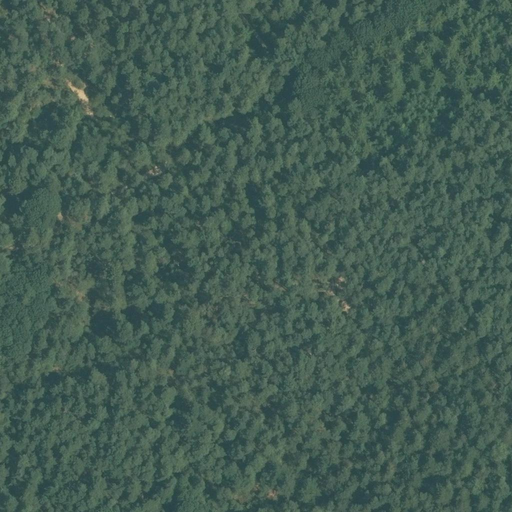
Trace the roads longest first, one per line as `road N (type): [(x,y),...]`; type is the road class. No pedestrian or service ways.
road 1 (unknown): [(229,0),(446,296)]
road 2 (unknown): [(511,437),(446,296)]
road 3 (track): [(511,128),(431,13)]
